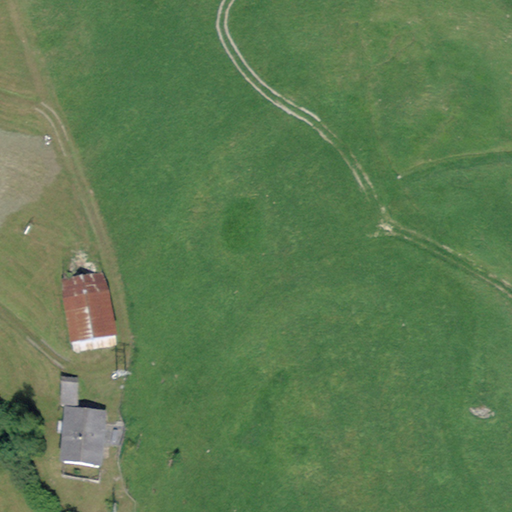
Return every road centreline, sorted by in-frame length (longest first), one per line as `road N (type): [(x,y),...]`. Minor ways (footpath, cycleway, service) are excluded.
road 1 (track): [(0,309),(67,368),(92,374),(120,363),(126,343),(114,268),(55,122),(42,108),(0,95)]
road 2 (track): [(511,293),(376,217),(348,154),(239,62),(222,25),(229,0)]
road 3 (track): [(374,209),(404,174),(511,155)]
